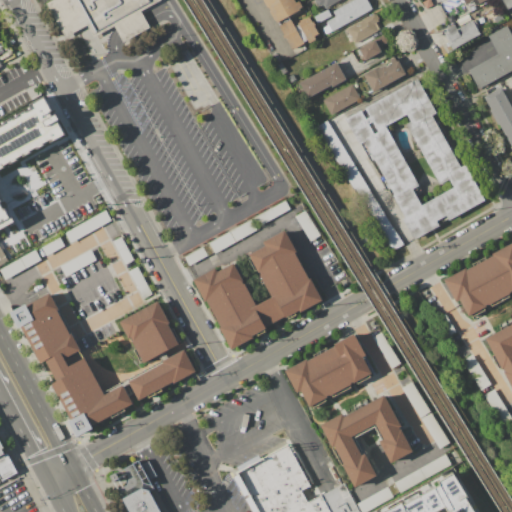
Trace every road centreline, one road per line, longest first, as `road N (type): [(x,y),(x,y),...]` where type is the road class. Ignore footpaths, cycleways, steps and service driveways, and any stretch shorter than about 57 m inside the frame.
road 1 (residential): [(72,466),(511,216)]
road 2 (residential): [(15,0),(160,259)]
road 3 (residential): [(511,200),(399,0)]
road 4 (primary): [(72,466),(0,334)]
road 5 (residential): [(225,379),(160,259)]
